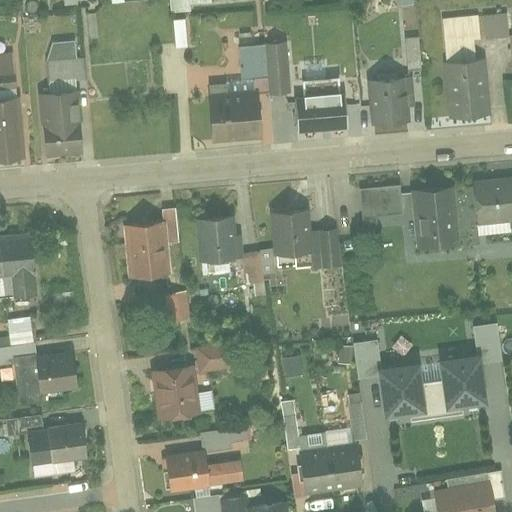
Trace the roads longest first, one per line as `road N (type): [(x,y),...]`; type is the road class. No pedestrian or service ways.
road 1 (residential): [(83,180),(511,142)]
road 2 (residential): [(83,180),(127,491)]
road 3 (residential): [(0,510),(127,491)]
